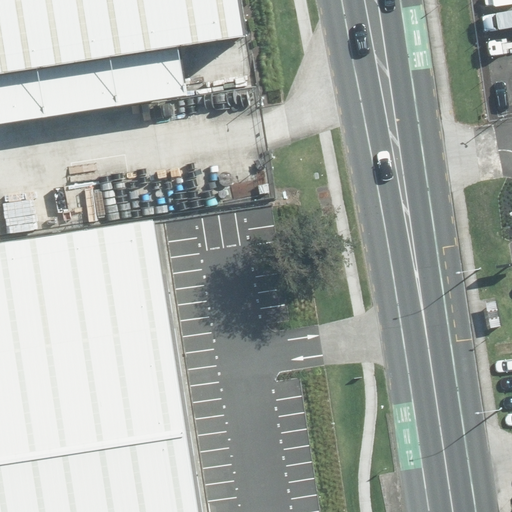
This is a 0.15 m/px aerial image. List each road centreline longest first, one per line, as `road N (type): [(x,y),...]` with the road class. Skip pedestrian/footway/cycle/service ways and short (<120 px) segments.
road 1 (primary): [(377,0),(454,511)]
road 2 (unknown): [(0,156),(237,134)]
road 3 (unknown): [(237,333),(262,511)]
road 4 (unknown): [(237,333),(212,212)]
